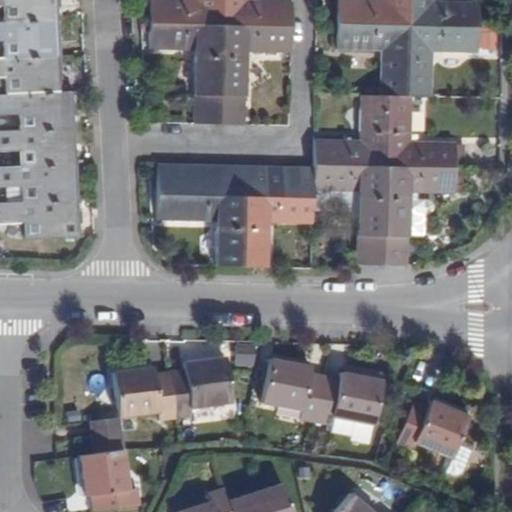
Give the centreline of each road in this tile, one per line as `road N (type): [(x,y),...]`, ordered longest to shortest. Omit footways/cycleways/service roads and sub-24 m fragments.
road 1 (unclassified): [(113,298),(482,308),(511,297)]
road 2 (residential): [(295,0),(291,148),(108,145)]
road 3 (residential): [(0,296),(11,328),(14,511)]
road 4 (residential): [(108,145),(113,298)]
road 5 (residential): [(101,0),(108,145)]
